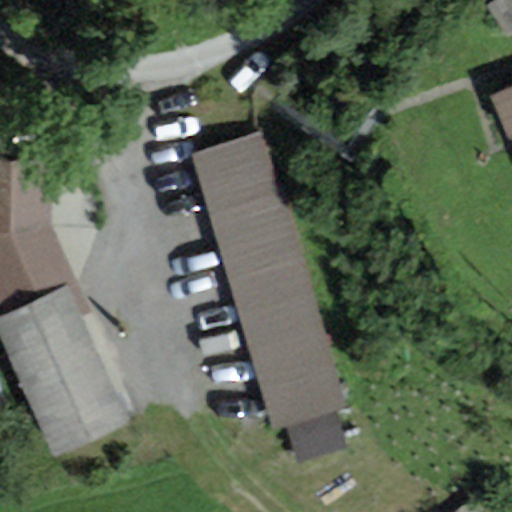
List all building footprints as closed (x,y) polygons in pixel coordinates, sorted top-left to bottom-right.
[(505,36),(511,30),(511,0),(492,0),(484,6),(505,36)] [(511,84),(490,94),(511,144),(511,84)] [(269,131),(191,153),(227,276),(305,254),(269,131)] [(87,311),(47,223),(47,161),(0,160),(0,341),(51,456),(125,423),(77,315),(87,311)] [(285,425),(296,460),(343,446),(333,411),(349,406),(305,254),(227,276),(271,429),(285,425)]
